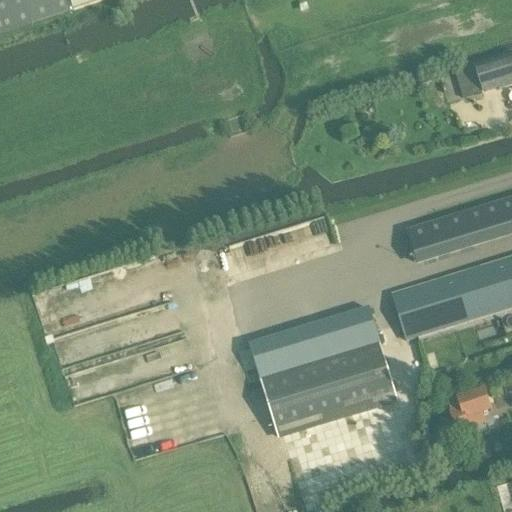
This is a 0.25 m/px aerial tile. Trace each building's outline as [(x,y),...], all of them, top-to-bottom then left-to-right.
[(0,0),(0,38),(5,37),(44,23),(70,15),(65,0),(0,0)] [(67,0),(72,13),(109,0),(67,0)] [(462,101),(511,86),(511,58),(455,75),(462,101)] [(415,265),(511,234),(511,201),(406,233),(415,265)] [(511,260),(392,297),(406,343),(511,310),(511,260)] [(250,348),(260,381),(277,439),(397,402),(369,312),(250,348)] [(460,410),(449,414),(457,436),(486,426),(483,416),(492,413),(484,390),(456,400),(460,410)]
